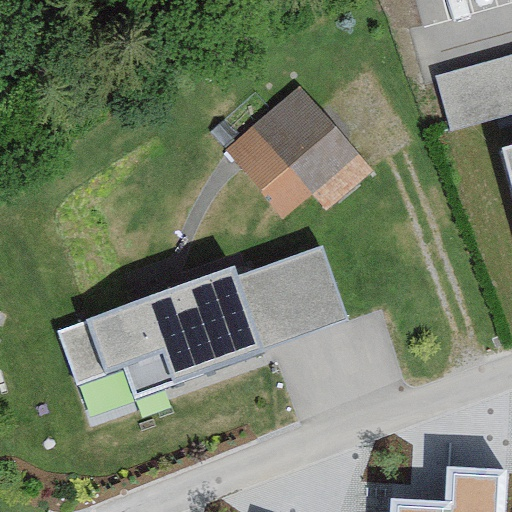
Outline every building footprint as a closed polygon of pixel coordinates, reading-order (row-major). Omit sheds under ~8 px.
[(511,49),(439,68),(453,122),(511,106),(511,49)] [(371,173),(299,86),(227,151),(282,218),(313,195),(325,210),(371,173)] [(511,147),(503,149),(511,181),(511,147)] [(232,271),(63,333),(79,377),(160,347),(174,386),(353,320),(326,247),(238,279),(232,271)] [(450,466),(448,499),(446,511),(504,511),(507,469),(450,466)] [(391,496),(390,511),(446,511),(448,499),(391,496)]
